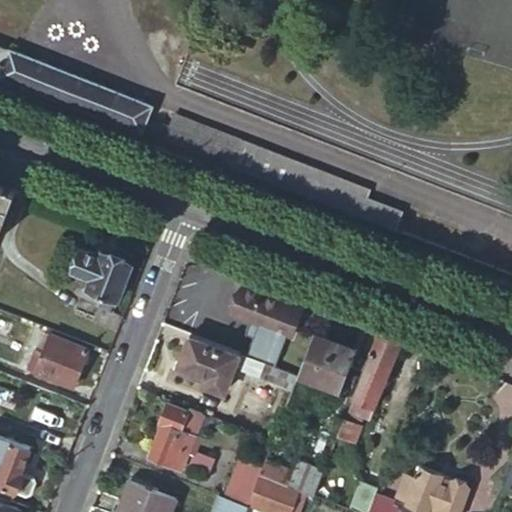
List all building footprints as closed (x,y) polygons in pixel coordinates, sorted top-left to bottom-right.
[(0,48),(0,77),(162,140),(167,128),(146,121),(151,108),(0,48)] [(167,128),(162,140),(230,167),(240,142),(171,115),(167,128)] [(240,142),(230,167),(394,231),(400,216),(364,201),(367,192),(240,142)] [(0,231),(16,191),(0,184),(0,231)] [(92,318),(117,329),(123,314),(113,310),(132,261),(111,253),(110,257),(80,245),(71,266),(85,272),(81,283),(102,292),(92,318)] [(201,286),(184,328),(192,330),(207,336),(223,295),(201,286)] [(281,302),(242,287),(233,312),(291,334),(302,307),(283,300),(281,302)] [(207,336),(192,330),(179,363),(185,365),(210,374),(207,380),(206,382),(226,390),(236,363),(242,350),(207,336)] [(401,340),(377,330),(369,350),(372,352),(347,415),(369,423),(401,340)] [(354,346),(314,331),(298,372),(305,375),(339,388),(354,346)] [(42,351),(35,348),(27,367),(73,386),(87,349),(49,334),(42,351)] [(265,359),(242,350),(236,363),(260,372),(265,359)] [(298,372),(265,359),(260,372),(288,384),(291,377),(296,379),(298,372)] [(210,374),(185,365),(183,371),(207,380),(210,374)] [(339,388),(305,375),(302,386),(334,398),(339,388)] [(204,411),(190,406),(188,410),(167,402),(160,421),(163,422),(151,454),(182,466),(204,411)] [(342,418),(337,434),(354,441),(360,426),(342,418)] [(20,471),(30,446),(0,434),(0,455),(5,457),(0,469),(0,495),(10,499),(15,489),(27,494),(32,491),(35,481),(33,477),(20,471)] [(265,442),(257,439),(253,448),(261,451),(265,442)] [(260,472),(262,465),(242,457),(227,496),(248,504),(249,501),(260,472)] [(293,469),(265,458),(262,465),(260,472),(277,479),(297,486),(314,493),(324,468),(297,458),(293,469)] [(416,477),(408,474),(400,496),(407,499),(407,500),(427,508),(428,506),(444,511),(456,511),(466,487),(440,477),(441,473),(421,465),(416,477)] [(277,479),(260,472),(249,501),(266,508),(276,511),(287,511),(297,486),(277,479)] [(368,511),(376,493),(379,485),(362,479),(351,507),(363,511),(368,511)] [(128,480),(116,511),(170,511),(176,498),(128,480)] [(297,486),(287,511),(306,511),(314,493),(297,486)] [(227,496),(219,493),(213,510),(216,511),(244,511),(248,504),(227,496)] [(402,511),(390,507),(392,500),(376,493),(368,511),(402,511)] [(17,511),(19,508),(0,500),(0,511),(17,511)]
